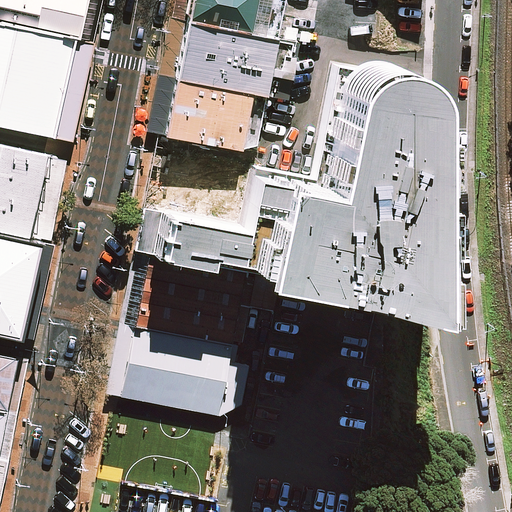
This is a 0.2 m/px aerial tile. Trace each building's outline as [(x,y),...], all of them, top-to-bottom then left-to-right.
[(0,0),(0,15),(76,31),(83,0),(0,0)] [(174,0),(171,17),(242,30),(247,0),(174,0)] [(0,115),(55,128),(76,31),(0,15),(0,115)] [(171,17),(161,72),(246,88),(278,94),(288,39),(242,30),(171,17)] [(154,230),(149,253),(255,274),(427,309),(428,137),(428,101),(423,89),(417,79),(405,71),(389,66),(375,67),(365,71),(354,80),(346,93),(323,185),(277,177),(249,172),(237,225),(159,211),(154,230)] [(161,72),(149,133),(234,149),(246,88),(161,72)] [(231,158),(147,142),(135,204),(219,219),(231,158)] [(0,228),(47,239),(65,157),(0,143),(0,228)] [(42,246),(0,237),(0,336),(21,341),(42,246)] [(146,261),(134,324),(238,344),(252,281),(146,261)] [(249,305),(272,308),(273,305),(275,285),(252,281),(249,305)] [(238,344),(134,324),(120,395),(219,414),(241,403),(248,364),(234,361),(238,344)] [(0,356),(0,410),(8,412),(18,360),(0,356)] [(348,511),(360,462),(120,421),(101,511),(348,511)]
